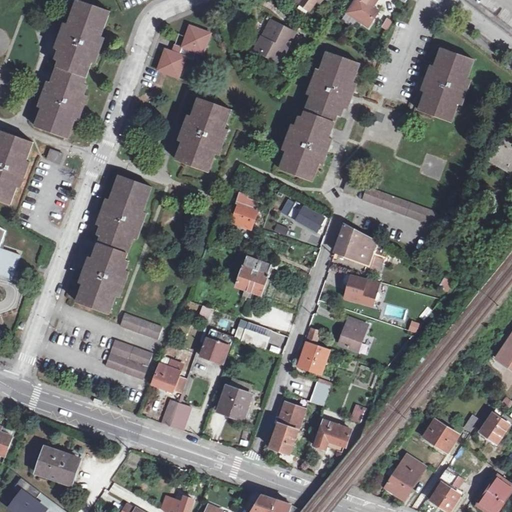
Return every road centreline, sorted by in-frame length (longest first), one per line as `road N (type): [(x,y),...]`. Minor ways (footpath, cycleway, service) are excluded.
road 1 (residential): [(191,0),(153,17),(145,34),(17,389)]
road 2 (residential): [(250,473),(343,203)]
road 3 (secondary): [(17,389),(250,473)]
